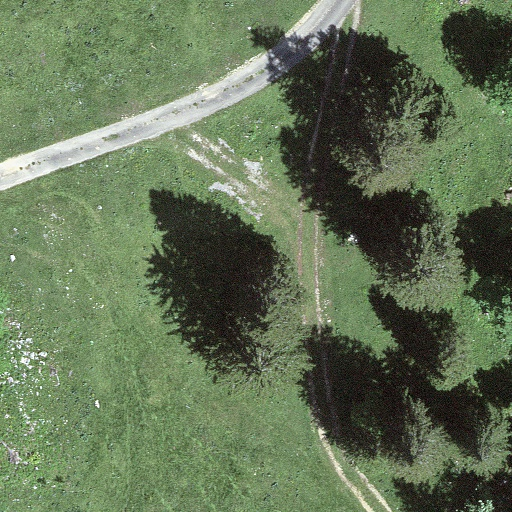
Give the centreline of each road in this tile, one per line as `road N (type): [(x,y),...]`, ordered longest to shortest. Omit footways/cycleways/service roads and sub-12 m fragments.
road 1 (track): [(365,0),(318,172),(314,425),(390,511)]
road 2 (track): [(0,177),(246,89),(347,0)]
